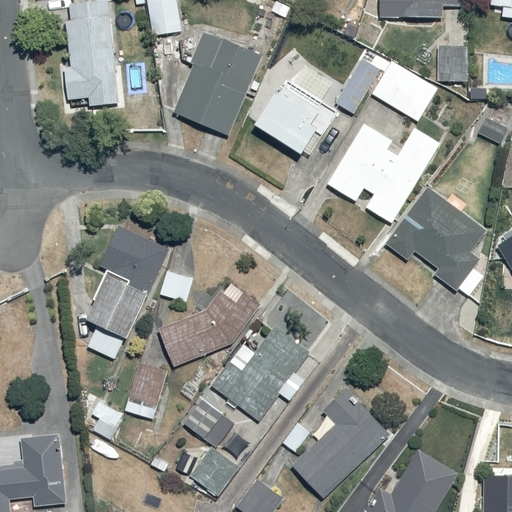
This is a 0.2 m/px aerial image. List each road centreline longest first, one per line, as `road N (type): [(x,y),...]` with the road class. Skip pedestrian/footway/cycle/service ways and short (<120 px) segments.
road 1 (residential): [(40,161),(133,168),(202,184),(260,219),(435,356),(511,384)]
road 2 (residential): [(2,0),(15,124),(40,161)]
